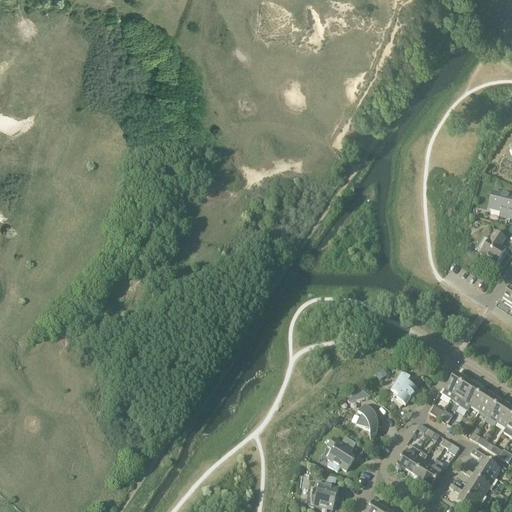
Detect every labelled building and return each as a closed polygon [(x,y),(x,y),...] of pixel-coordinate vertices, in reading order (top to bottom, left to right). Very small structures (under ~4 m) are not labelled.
[(511,208),(511,198),(493,193),(489,210),(501,213),(500,217),(511,220),(511,208),(511,209),(511,208)] [(505,239),(494,232),(490,240),(489,240),(480,255),(496,265),(505,250),(501,247),(505,239)] [(511,284),(502,301),(505,303),(504,304),(510,308),(511,304),(511,284)] [(455,375),(444,391),(441,396),(450,401),(465,379),(459,375),(458,377),(455,375)] [(403,406),(405,408),(406,408),(414,398),(413,397),(419,392),(406,377),(404,378),(401,376),(394,388),(386,394),(399,409),(403,406)] [(450,401),(459,407),(472,386),(470,384),(471,382),(465,379),(450,401)] [(467,413),(471,408),(482,390),(476,386),(475,387),(472,386),(459,407),(459,408),(467,413)] [(479,413),(490,397),(487,395),(488,393),(482,390),(471,408),(479,413)] [(359,391),(346,402),(348,404),(369,398),(359,391)] [(479,413),(488,419),(499,400),(494,397),(492,398),(490,397),(479,413)] [(496,424),(507,408),(504,406),(505,404),(499,400),(488,419),(496,424)] [(366,407),(365,406),(357,412),(361,415),(356,426),(358,427),(365,431),(365,430),(369,432),(370,434),(370,435),(370,437),(370,439),(369,440),(370,441),(376,436),(377,434),(377,432),(377,430),(378,428),(378,426),(377,425),(377,423),(377,421),(376,419),(375,417),(374,415),(373,414),(372,412),(371,411),(369,409),(368,408),(366,407)] [(438,420),(442,415),(443,413),(434,407),(429,415),(438,420)] [(496,424),(505,430),(511,418),(511,408),(510,409),(507,408),(496,424)] [(438,420),(447,426),(451,420),(446,417),(442,415),(438,420)] [(511,440),(511,437),(511,418),(505,430),(502,434),(511,440)] [(455,423),(452,429),(459,434),(463,428),(455,423)] [(469,440),(477,445),(480,439),(473,434),(469,440)] [(351,451),(333,440),(328,448),(334,451),(328,461),(346,473),(354,461),(348,457),(351,451)] [(448,443),(444,449),(442,452),(446,454),(452,446),(448,443)] [(497,450),(494,448),(490,453),(499,459),(503,452),(507,446),(504,445),(500,451),(497,450)] [(405,472),(416,456),(418,452),(409,446),(396,467),(405,472)] [(459,450),(452,446),(448,451),(447,453),(454,457),(459,450)] [(483,462),(479,469),(495,480),(501,471),(485,461),(486,459),(473,450),(470,455),(479,460),(483,462)] [(405,472),(414,478),(424,462),(427,457),(418,452),(416,456),(405,472)] [(511,457),(503,452),(499,459),(508,464),(511,457)] [(414,478),(422,483),(433,467),(424,462),(414,478)] [(436,462),(433,467),(422,483),(432,489),(442,473),(440,471),(443,467),(436,462)] [(466,476),(472,480),(473,478),(492,490),(493,488),(491,487),(495,480),(479,469),(475,476),(468,472),(466,476)] [(324,484),(333,486),(334,481),(325,478),(324,484)] [(472,480),(468,486),(484,497),(489,490),(491,492),(492,490),(473,478),(472,480)] [(312,492),(311,491),(310,497),(311,497),(311,504),(333,510),(338,491),(316,485),(312,492)] [(455,493),(461,497),(462,495),(481,507),(482,506),(480,504),(484,497),(468,486),(464,493),(457,489),(455,493)] [(480,509),(481,507),(462,495),(461,497),(457,504),(468,511),(474,511),(478,507),(480,509)]
